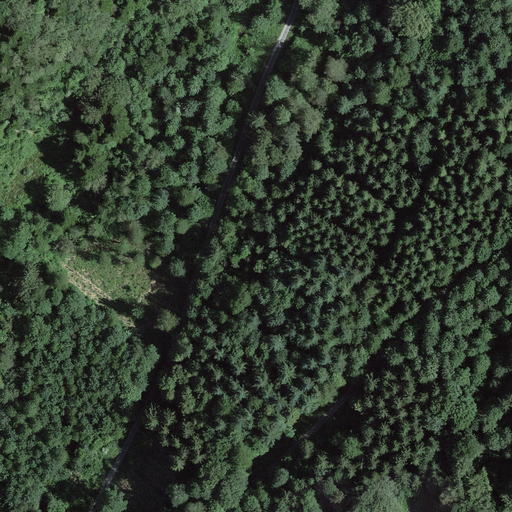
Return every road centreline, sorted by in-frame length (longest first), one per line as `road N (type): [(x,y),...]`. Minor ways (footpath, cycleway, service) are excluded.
road 1 (track): [(93,511),(154,391),(298,0)]
road 2 (track): [(511,240),(448,290),(309,434),(220,511)]
